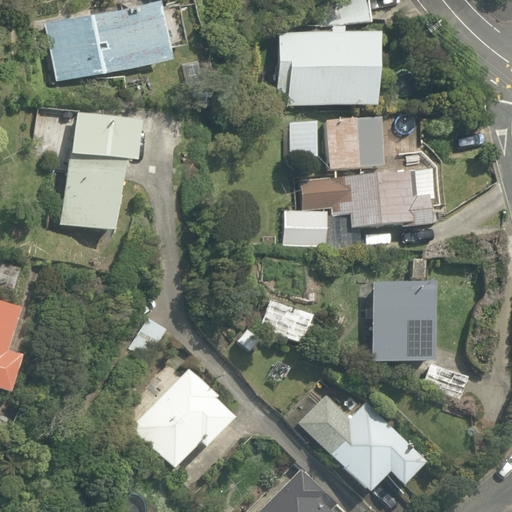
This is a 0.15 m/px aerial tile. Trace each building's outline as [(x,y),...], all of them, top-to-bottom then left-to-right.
[(138,0),(95,0),(35,17),(54,83),(162,52),(159,40),(179,35),(169,0),(156,0),(140,5),(138,0)] [(361,0),(324,0),(331,31),(366,23),(361,0)] [(360,34),(265,31),(263,91),(278,91),(278,106),(358,108),(360,34)] [(61,114),(50,229),(100,234),(106,163),(116,164),(120,120),(61,114)] [(281,121),(281,159),(312,158),(313,172),(349,171),(348,120),(281,121)] [(320,254),(322,215),(337,215),(337,228),(417,231),(418,198),(402,197),(402,179),(285,174),(282,252),(320,254)] [(417,284),(363,283),(362,368),(416,369),(417,284)] [(308,317),(263,299),(251,330),(296,348),(308,317)] [(0,345),(11,309),(0,305),(0,394),(2,395),(14,355),(0,350),(0,345)] [(159,331),(140,320),(122,351),(141,362),(159,331)] [(461,379),(428,361),(415,385),(448,402),(461,379)] [(223,415),(179,369),(121,426),(164,471),(223,415)] [(359,399),(309,446),(352,491),(372,471),(390,491),(420,463),(359,399)] [(324,511),(318,506),(325,499),(293,469),(251,511),(324,511)]
